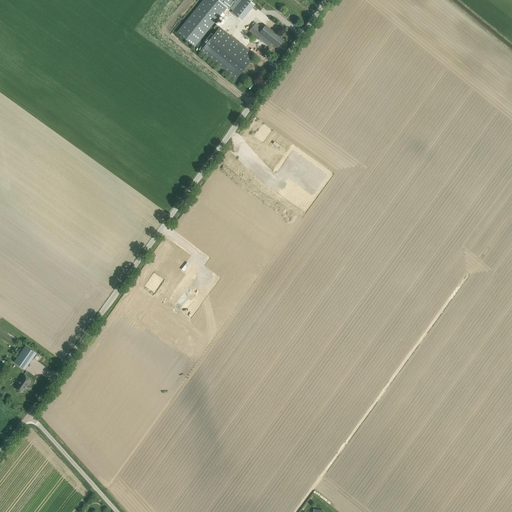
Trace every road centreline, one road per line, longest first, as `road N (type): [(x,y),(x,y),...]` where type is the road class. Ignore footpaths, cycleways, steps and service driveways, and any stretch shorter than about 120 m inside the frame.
road 1 (unclassified): [(29,414),(328,0)]
road 2 (unclassified): [(117,511),(29,414)]
